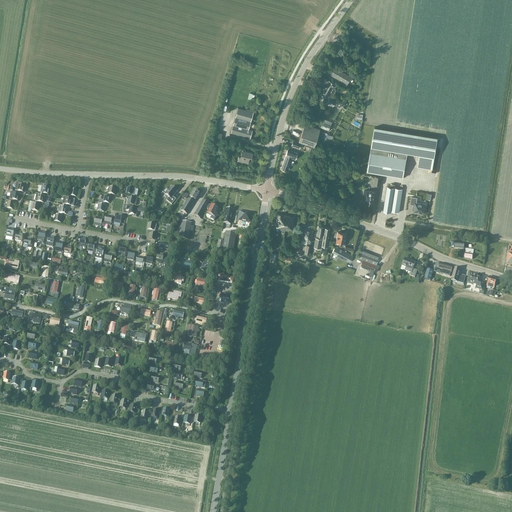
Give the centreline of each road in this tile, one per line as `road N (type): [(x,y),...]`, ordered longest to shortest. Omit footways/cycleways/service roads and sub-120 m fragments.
road 1 (tertiary): [(212,511),(266,190)]
road 2 (tertiary): [(266,190),(189,177),(0,168)]
road 3 (residential): [(511,282),(266,190)]
road 4 (tertiary): [(266,190),(288,102),(350,0)]
road 5 (residential): [(143,244),(15,218)]
